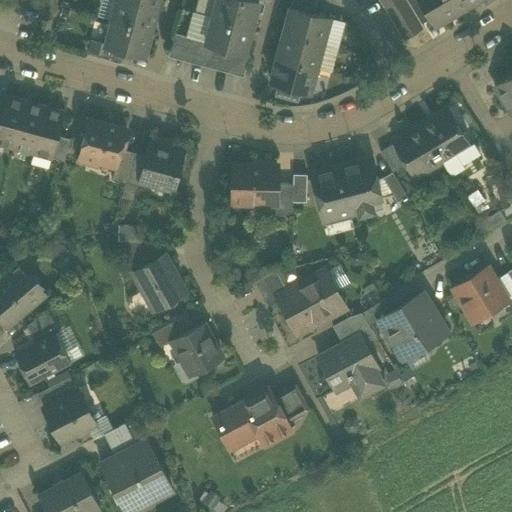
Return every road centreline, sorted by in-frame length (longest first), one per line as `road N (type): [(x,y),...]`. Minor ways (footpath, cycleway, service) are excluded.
road 1 (residential): [(218,115),(197,246),(252,359)]
road 2 (residential): [(218,115),(0,52)]
road 3 (residential): [(400,93),(321,130),(218,115)]
